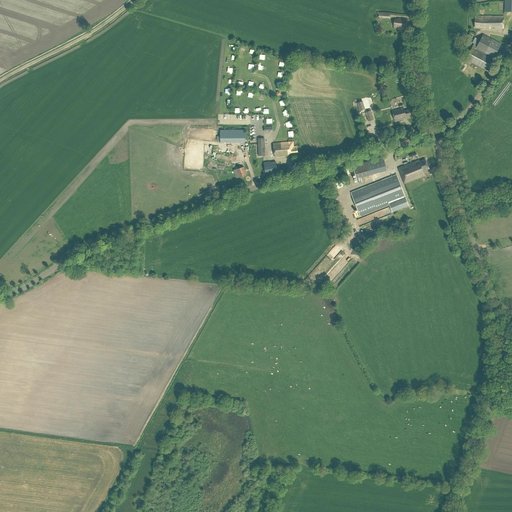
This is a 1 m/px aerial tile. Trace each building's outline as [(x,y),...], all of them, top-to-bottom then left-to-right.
[(492,0),(493,11),(503,11),(503,0),(492,0)] [(483,29),(490,29),(490,27),(493,27),(493,28),(503,28),(503,17),(475,16),(474,27),(483,28),(483,29)] [(406,29),(407,19),(397,18),(397,20),(394,20),(393,27),(406,29)] [(483,34),(481,38),(480,40),(477,45),(477,46),(474,44),(465,60),(485,71),(492,58),(493,59),(501,44),(483,34)] [(404,111),(403,108),(392,111),(395,121),(411,117),(409,110),(404,111)] [(368,121),(374,120),(371,110),(366,112),(368,121)] [(219,142),(245,142),(245,130),(219,130),(219,142)] [(293,142),(273,144),(274,156),(288,155),(288,154),(297,153),(297,146),(293,147),(293,142)] [(361,178),(369,175),(387,170),(383,157),(366,162),(352,165),(357,183),(362,182),(361,178)] [(419,160),(399,168),(401,173),(405,183),(425,175),(423,170),(429,168),(425,159),(419,161),(419,160)] [(261,173),(278,170),(277,165),(276,160),(259,163),(261,173)] [(247,175),(244,167),(235,170),(237,174),(238,174),(239,177),(247,175)] [(377,209),(389,204),(406,198),(396,175),(368,186),(351,193),(360,216),(377,209)] [(406,198),(389,204),(392,212),(409,205),(406,198)]
